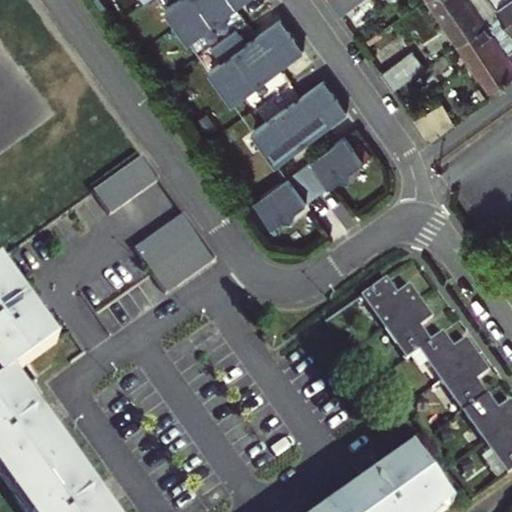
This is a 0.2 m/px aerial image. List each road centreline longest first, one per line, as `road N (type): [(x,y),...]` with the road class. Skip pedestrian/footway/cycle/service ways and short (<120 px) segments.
road 1 (residential): [(56,0),(255,278),(272,287),(309,284),(396,227),(423,227)]
road 2 (residential): [(423,227),(401,146),(296,0)]
road 3 (residential): [(423,227),(451,248),(511,330)]
